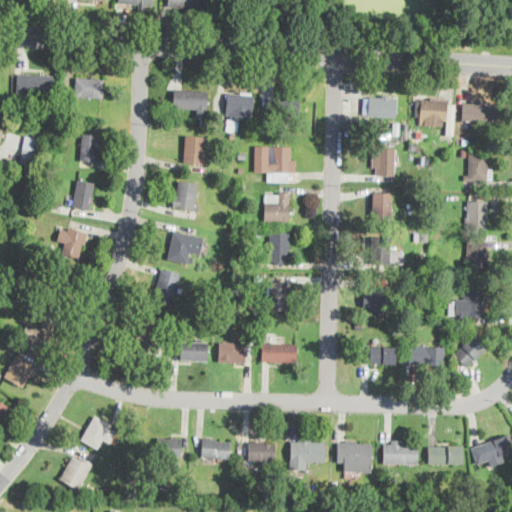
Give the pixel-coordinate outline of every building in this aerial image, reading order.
[(202,0),(202,9),(168,7),(168,0),(202,0)] [(53,76),(52,96),(32,94),(32,96),(16,95),(18,74),(53,76)] [(105,79),(103,98),(75,96),(76,77),(105,79)] [(209,91),(208,107),(206,107),(206,118),(195,117),(196,109),(172,108),(173,89),(209,91)] [(252,92),(252,93),(253,93),(252,118),(230,116),(230,115),(225,115),(226,99),(225,99),(225,93),(226,93),(226,92),(239,93),(239,91),(252,92)] [(389,95),(389,97),(396,98),(395,117),(366,116),(367,113),(362,113),(363,96),(381,97),(382,95),(389,95)] [(300,99),(299,116),(266,114),(267,97),(300,99)] [(447,98),(446,101),(447,101),(446,120),(442,120),(441,125),(419,124),(420,116),(415,116),(416,99),(420,100),(420,99),(429,99),(429,97),(447,98)] [(497,104),(497,108),(497,122),(463,122),(463,104),(473,104),(473,100),(487,100),(487,104),(497,104)] [(455,103),(453,136),(446,135),(448,103),(455,103)] [(238,119),(236,130),(225,129),(227,118),(238,119)] [(382,128),(378,135),(366,126),(371,119),(382,128)] [(36,122),(34,130),(28,128),(30,121),(36,122)] [(362,136),(350,136),(350,125),(362,125),(362,136)] [(423,130),(424,140),(412,140),(412,139),(409,139),(409,130),(423,130)] [(44,139),(39,165),(20,162),(24,135),(44,139)] [(99,151),(99,162),(81,161),(83,136),(100,137),(99,151)] [(208,159),(207,164),(184,162),(186,137),(186,136),(206,137),(204,159),(208,159)] [(291,145),(291,159),(295,159),(295,170),(289,170),(289,180),(267,180),(267,171),(254,170),(255,145),(291,145)] [(399,155),(399,161),(395,161),(394,175),(376,175),(376,167),(373,167),(373,148),(395,149),(395,155),(399,155)] [(487,152),(487,168),(491,168),(491,179),(487,179),(487,181),(468,181),(468,180),(463,180),(463,174),(467,174),(467,152),(487,152)] [(37,174),(34,180),(29,177),(33,171),(37,174)] [(89,209),(73,206),(78,180),(94,183),(89,209)] [(199,184),(196,206),(199,206),(199,209),(175,207),(178,182),(199,184)] [(289,191),(288,221),(263,220),(264,193),(278,193),(278,191),(289,191)] [(391,194),(391,220),(373,219),(373,193),(391,193),(391,194)] [(487,220),(487,229),(468,228),(468,202),(488,202),(487,220)] [(87,232),(83,245),(82,244),(78,257),(62,253),(69,227),(87,232)] [(202,242),(199,254),(190,252),(187,264),(167,259),(173,230),(203,237),(202,242)] [(290,233),(289,261),(289,262),(269,262),(269,248),(267,248),(267,241),(271,241),(271,233),(290,233)] [(388,265),(372,265),(373,238),(388,238),(388,265)] [(486,247),(485,270),(466,270),(467,241),(486,242),(486,247)] [(181,274),(172,307),(154,302),(161,276),(162,269),(181,274)] [(72,278),(62,303),(47,297),(57,272),(72,278)] [(288,297),(288,309),(271,309),(271,282),(290,282),(290,297),(288,297)] [(238,295),(233,289),(237,286),(242,292),(238,295)] [(388,310),(388,313),(370,312),(371,286),(388,287),(388,310)] [(484,289),(484,299),(483,317),(455,316),(448,315),(448,299),(462,299),(462,294),(465,294),(465,288),(484,289)] [(20,299),(18,304),(10,301),(12,296),(20,299)] [(149,351),(148,353),(133,347),(146,314),(162,321),(149,351)] [(55,324),(43,349),(22,339),(29,322),(41,328),(46,319),(55,324)] [(174,321),(172,328),(163,325),(165,319),(174,321)] [(226,331),(218,332),(218,324),(226,324),(226,331)] [(472,361),(466,367),(455,355),(473,336),(485,348),(472,361)] [(208,342),(208,361),(181,360),(182,341),(208,342)] [(246,360),(219,359),(220,342),(247,344),(246,360)] [(297,344),(297,362),(262,361),(262,343),(297,344)] [(394,362),(394,364),(370,363),(371,346),(395,347),(394,362)] [(444,346),(443,364),(409,364),(409,346),(444,346)] [(35,368),(21,388),(2,375),(16,355),(35,368)] [(0,417),(8,404),(0,399),(0,417)] [(116,433),(110,443),(102,438),(97,448),(83,440),(96,416),(112,425),(109,429),(116,433)] [(511,451),(502,456),(503,460),(490,465),(489,460),(478,464),(472,447),(509,435),(511,444),(511,451)] [(181,446),(181,457),(158,456),(159,440),(181,441),(181,446)] [(230,442),(229,459),(203,458),(204,441),(230,442)] [(326,442),(325,463),(307,462),(306,471),(290,470),(291,441),(326,442)] [(404,441),(404,445),(418,445),(418,464),(385,464),(384,445),(391,445),(391,442),(404,441)] [(275,460),(249,460),(249,444),(275,444),(275,460)] [(371,462),(371,472),(344,472),(344,462),(339,462),(339,459),(339,444),(372,444),(371,462)] [(463,446),(463,464),(428,463),(428,462),(428,446),(463,446)] [(74,456),(81,460),(83,458),(92,463),(77,488),(61,479),(74,456)] [(136,474),(133,481),(126,478),(129,471),(136,474)] [(491,504),(489,504),(487,492),(501,489),(503,502),(491,504)]
